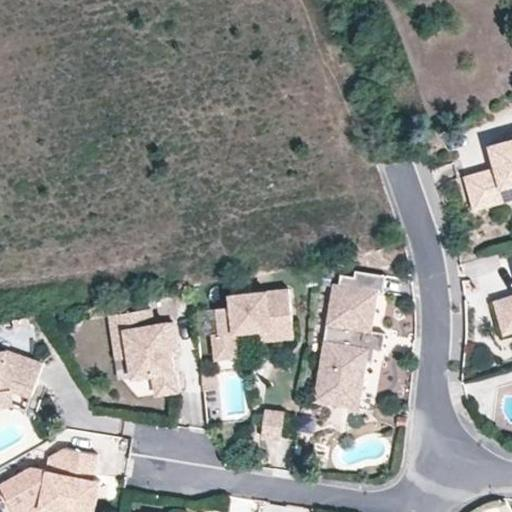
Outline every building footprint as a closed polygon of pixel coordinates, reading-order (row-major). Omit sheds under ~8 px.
[(511,141),(494,147),(500,168),(484,172),(493,207),(511,201),(511,141)] [(493,207),(484,172),(468,176),(478,211),(493,207)] [(359,277),(357,287),(381,291),(387,292),(389,276),(360,271),(359,277)] [(371,350),(377,350),(383,351),(386,333),(375,331),(381,291),(357,287),(359,277),(344,274),(342,284),(338,284),(318,395),(338,398),(340,385),(365,388),(369,361),(371,350)] [(236,331),(261,328),(273,327),(273,324),(293,323),(289,288),(231,295),(232,306),(217,308),(219,331),(213,332),(216,357),(238,354),(236,331)] [(511,335),(511,300),(511,298),(498,302),(506,337),(511,335)] [(172,341),(179,340),(176,321),(156,324),(152,307),(113,314),(119,350),(130,348),(134,377),(155,373),(158,393),(181,390),(174,353),(172,341)] [(201,308),(201,327),(215,328),(215,308),(201,308)] [(273,327),(261,328),(262,340),(294,336),(293,323),(273,324),(273,327)] [(181,351),(179,340),(172,341),(174,353),(181,351)] [(0,390),(15,388),(32,396),(46,362),(11,348),(0,349),(0,390)] [(338,398),(318,395),(316,402),(361,409),(365,388),(340,385),(338,398)] [(0,405),(14,404),(15,388),(0,390),(0,405)] [(285,410),(267,408),(263,435),(282,438),(285,410)] [(95,478),(98,453),(67,448),(50,457),(47,472),(28,468),(0,481),(0,489),(11,511),(32,511),(40,508),(67,511),(96,511),(101,480),(95,478)]
